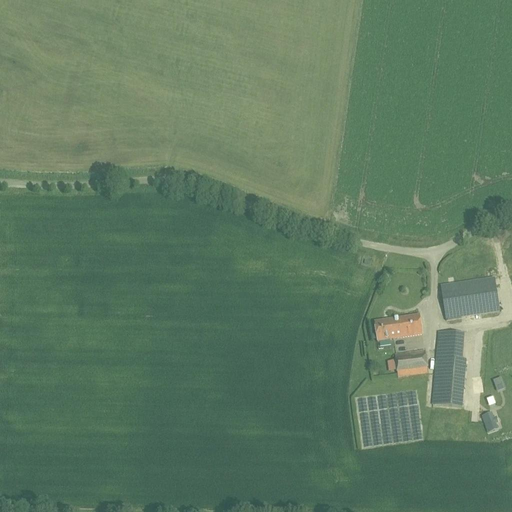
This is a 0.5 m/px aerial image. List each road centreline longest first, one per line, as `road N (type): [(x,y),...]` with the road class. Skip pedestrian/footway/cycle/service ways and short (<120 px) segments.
road 1 (unclassified): [(511,214),(433,253),(317,230),(187,184),(0,184)]
road 2 (unknown): [(425,252),(434,281),(427,333),(384,345)]
